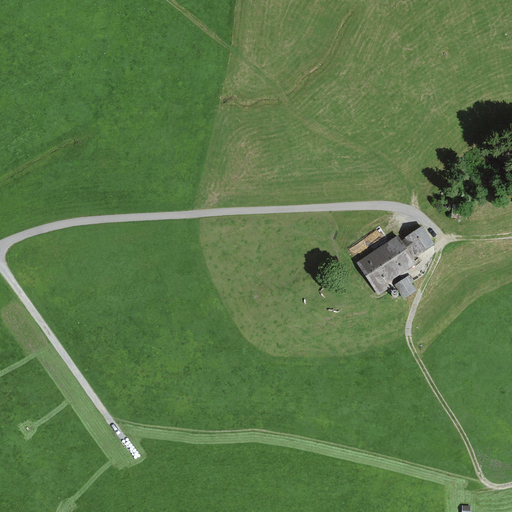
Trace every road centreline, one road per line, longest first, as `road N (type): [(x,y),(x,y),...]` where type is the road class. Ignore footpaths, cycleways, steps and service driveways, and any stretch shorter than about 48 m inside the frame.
road 1 (track): [(443,239),(416,214),(382,205),(73,222),(0,246)]
road 2 (track): [(169,0),(301,113),(415,175),(416,214)]
road 3 (track): [(443,239),(410,315),(409,339),(488,483)]
road 4 (track): [(0,263),(135,458)]
